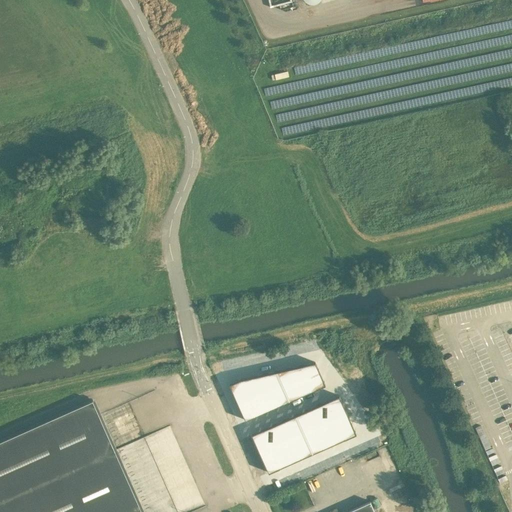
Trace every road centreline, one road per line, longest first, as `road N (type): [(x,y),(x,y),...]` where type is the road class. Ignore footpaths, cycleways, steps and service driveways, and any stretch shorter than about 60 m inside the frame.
road 1 (unknown): [(240,465),(290,440),(298,419),(289,398),(274,389),(199,411),(151,390),(109,391),(0,434)]
road 2 (unclassified): [(192,349),(169,244),(190,171),(190,138),(128,0)]
road 3 (residential): [(260,511),(192,349)]
